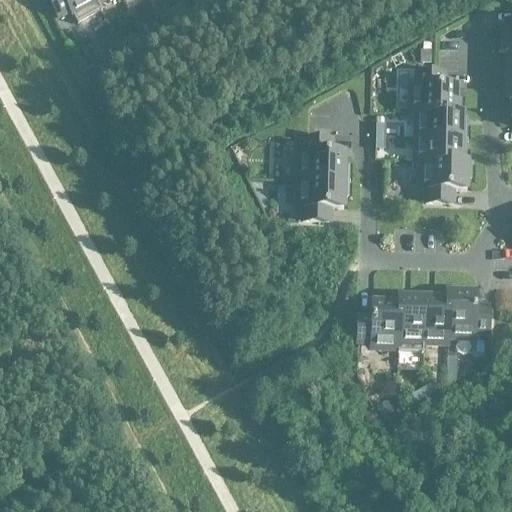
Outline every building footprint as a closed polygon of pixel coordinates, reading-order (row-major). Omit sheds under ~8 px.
[(68,13),(72,21),(75,27),(77,25),(76,23),(97,12),(98,14),(99,13),(92,0),(45,0),(56,20),(68,13)] [(92,0),(99,13),(100,13),(95,5),(104,0),(118,0),(120,2),(119,0),(92,0)] [(189,27),(184,19),(173,25),(178,33),(189,27)] [(496,54),(511,53),(511,26),(503,26),(503,39),(499,39),(498,53),(496,53),(496,54)] [(158,44),(153,36),(142,42),(147,50),(158,44)] [(147,50),(142,42),(131,48),(136,56),(147,50)] [(428,51),(420,51),(419,51),(419,63),(428,63),(428,51)] [(502,78),(511,77),(511,53),(496,54),(505,54),(505,66),(508,66),(508,77),(502,77),(502,78)] [(101,66),(86,74),(82,76),(89,88),(108,78),(101,66)] [(459,117),(458,117),(458,102),(454,102),(454,90),(441,89),(441,76),(414,75),(414,89),(409,89),(408,116),(459,117)] [(507,102),(511,101),(511,77),(502,78),(504,78),(504,90),(508,90),(507,102)] [(408,116),(408,117),(414,117),(413,140),(465,141),(462,141),(463,129),(459,129),(459,117),(408,116)] [(383,127),(374,127),(373,139),(382,139),(383,127)] [(382,139),(373,139),(373,152),(382,152),(382,139)] [(465,141),(413,140),(413,164),(471,166),(471,165),(462,165),(462,154),(459,153),(459,142),(465,142),(465,141)] [(302,142),(302,155),(296,155),(296,183),(348,184),(348,183),(346,183),(346,169),(342,169),(342,156),(329,156),(329,142),(302,142)] [(413,164),(413,165),(419,165),(418,192),(424,192),(423,205),(450,206),(450,192),(464,193),(464,180),(468,181),(469,166),(471,166),(413,164)] [(296,183),(295,210),(301,210),(300,224),(327,224),(327,211),(341,211),(341,199),(345,199),(346,185),(348,185),(348,184),(296,183)] [(421,347),(444,347),(446,289),(445,289),(445,298),(434,298),(433,301),(422,301),(422,295),(421,295),(420,356),(421,356),(421,347)] [(446,292),(446,289),(444,347),(445,347),(445,341),(472,342),(472,337),(486,337),(486,310),(473,310),(473,296),(461,296),(461,292),(446,292)] [(421,295),(421,298),(410,297),(409,301),(397,301),(396,356),(398,356),(398,353),(419,354),(419,356),(420,356),(421,295)] [(397,301),(397,302),(382,302),(382,306),(370,306),(370,319),(356,319),(355,346),(369,346),(369,352),(395,352),(395,356),(396,356),(397,301)] [(444,381),(455,381),(455,370),(444,370),(444,381)] [(430,386),(419,392),(424,400),(435,394),(430,386)] [(408,398),(413,406),(424,400),(419,392),(408,398)] [(388,413),(378,418),(377,419),(381,426),(392,420),(388,413)]
